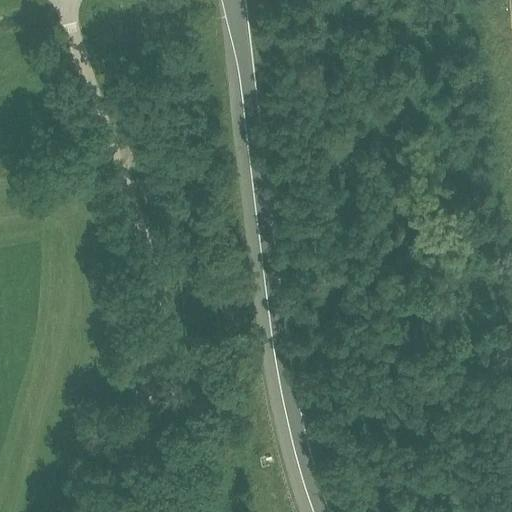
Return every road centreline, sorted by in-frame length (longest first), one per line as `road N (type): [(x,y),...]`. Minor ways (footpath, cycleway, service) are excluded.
road 1 (track): [(116,511),(165,315),(61,0)]
road 2 (motorway): [(235,0),(277,338),(321,511)]
